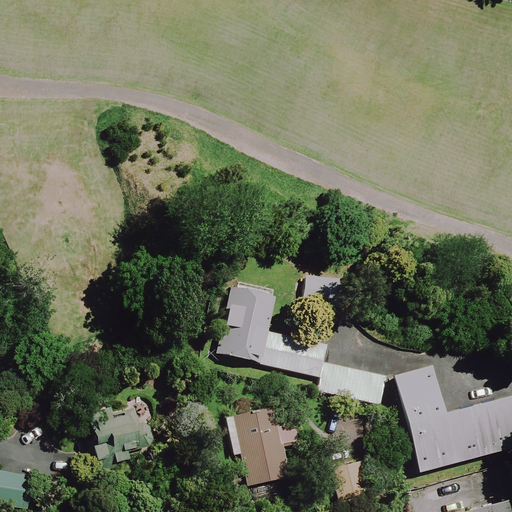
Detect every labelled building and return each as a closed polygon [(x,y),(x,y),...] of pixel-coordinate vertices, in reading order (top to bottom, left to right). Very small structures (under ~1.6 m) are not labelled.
[(333,270),(304,269),(304,294),(333,294),(333,270)] [(255,368),(263,333),(270,298),(226,289),(212,359),(255,368)] [(263,333),(255,368),(272,372),(269,389),(295,394),(311,398),(318,367),(322,345),(263,333)] [(318,367),(311,398),(394,416),(411,477),(511,450),(511,425),(505,401),(436,419),(423,371),(385,381),(318,367)] [(98,394),(96,372),(79,374),(81,396),(98,394)] [(271,431),(268,412),(221,422),(229,458),(235,457),(242,490),(283,481),(276,447),(293,444),(290,427),(271,431)] [(133,463),(133,414),(88,414),(88,463),(118,463),(133,463)] [(360,498),(352,462),(326,468),(333,503),(360,498)] [(0,508),(19,511),(20,511),(27,481),(0,475),(0,508)]
